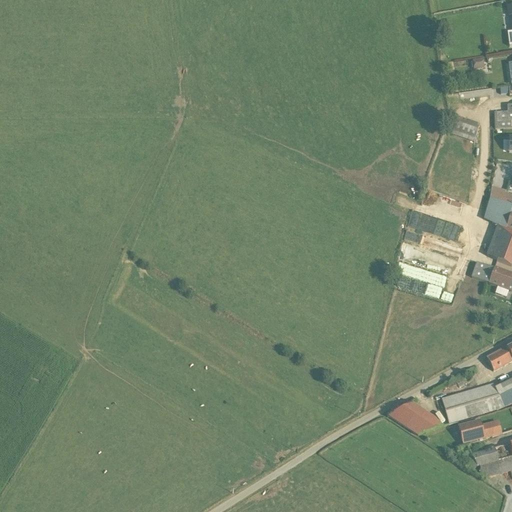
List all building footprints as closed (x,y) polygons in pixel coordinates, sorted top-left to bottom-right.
[(473,74),(483,72),(482,64),(471,65),(471,66),(469,66),(470,73),(472,73),(473,74)] [(451,97),(452,104),(508,99),(507,92),(451,97)] [(493,118),(493,134),(511,133),(511,110),(506,110),(506,117),(493,118)] [(478,130),(449,120),(443,138),(472,148),(473,148),(479,130),(478,130)] [(511,133),(493,134),(494,156),(507,158),(511,158),(511,133)] [(511,200),(504,198),(504,196),(490,192),(488,204),(482,225),(493,230),(496,231),(505,234),(505,233),(511,235),(511,200)] [(511,237),(505,234),(496,231),(485,261),(510,272),(511,267),(511,237)] [(470,283),(511,298),(511,280),(493,274),(492,274),(475,268),(470,283)] [(436,292),(397,279),(393,290),(432,302),(436,292)] [(496,293),(494,299),(504,303),(507,297),(496,293)] [(511,349),(485,365),(493,378),(511,366),(511,349)] [(440,405),(448,430),(502,414),(511,408),(511,384),(494,393),(491,390),(440,405)] [(481,430),(479,425),(457,431),(463,451),(501,440),(497,426),(481,430)] [(511,485),(511,448),(469,461),(469,459),(472,458),(470,450),(456,454),(450,457),(452,465),(459,462),(468,477),(482,485),(509,477),(511,485)]
